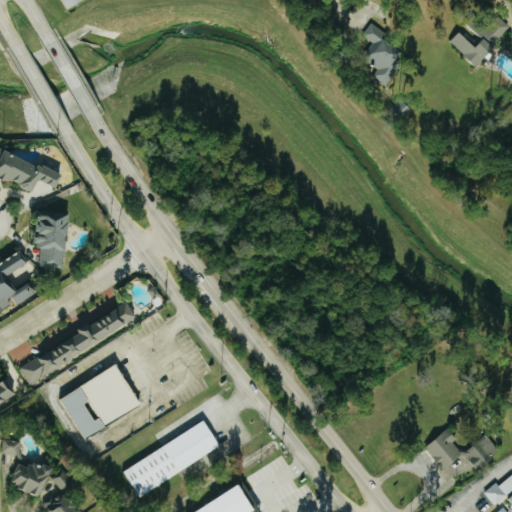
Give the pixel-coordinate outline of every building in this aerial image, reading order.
[(84,0),(61,0),(67,10),(84,0)] [(387,86),(406,53),(383,40),(387,33),(372,24),(364,37),(375,43),(365,59),(380,67),(374,78),(387,86)] [(486,39),(478,48),(461,32),(451,43),(479,68),(497,48),(486,39)] [(65,175),(0,149),(0,179),(36,194),(41,181),(59,189),(65,175)] [(67,269),(70,214),(38,212),(36,248),(41,249),(40,268),(67,269)] [(37,296),(32,284),(25,287),(18,273),(30,267),(23,252),(0,263),(0,312),(15,305),(16,306),(37,296)] [(32,386),(139,320),(129,303),(80,333),(22,369),(32,386)] [(143,407),(121,366),(62,398),(85,439),(143,407)] [(0,408),(20,398),(8,377),(0,381),(0,408)] [(205,421),(222,447),(142,498),(126,473),(205,421)] [(454,442),(458,438),(449,429),(427,449),(446,471),(465,454),(454,442)] [(466,452),(478,469),(501,453),(489,435),(466,452)] [(21,442),(4,439),(2,453),(19,456),(21,442)] [(511,458),(511,511),(468,511),(459,498),(511,458)] [(22,463),(12,482),(41,497),(55,469),(35,460),(31,468),(22,463)] [(66,472),(55,476),(62,493),(73,488),(66,472)] [(258,511),(243,487),(200,511),(258,511)] [(49,511),(81,511),(66,490),(44,505),(49,511)]
